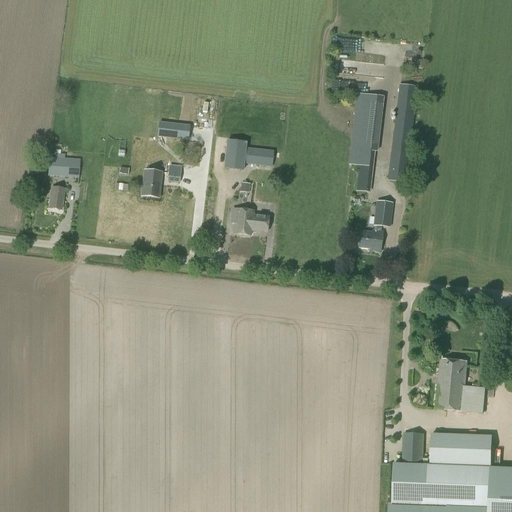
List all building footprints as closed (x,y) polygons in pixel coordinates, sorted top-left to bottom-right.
[(422,64),(422,62),(415,61),(414,64),(414,69),(422,69),(422,64)] [(357,63),(356,76),(367,77),(368,63),(357,63)] [(405,183),(417,88),(399,85),(387,181),(405,183)] [(376,152),(383,98),(357,95),(349,165),(360,166),(357,190),(369,191),(374,151),(376,152)] [(235,124),(237,104),(222,102),(220,122),(235,124)] [(190,126),(159,123),(157,138),(188,141),(190,126)] [(272,168),(274,152),(246,149),(247,143),(226,141),(223,169),(243,172),(244,165),(272,168)] [(77,184),(79,161),(67,160),(67,159),(49,158),(48,169),(53,169),(53,173),(65,174),(65,175),(69,175),(69,178),(74,179),(73,184),(77,184)] [(167,179),(167,182),(179,183),(181,168),(169,167),(168,174),(167,179)] [(144,171),(141,197),(158,199),(161,179),(161,173),(144,171)] [(248,193),(249,185),(241,184),(240,193),(248,193)] [(60,210),(63,190),(52,188),(49,208),(60,210)] [(389,228),(392,204),(376,202),(373,225),(374,225),(373,231),(371,230),(371,232),(360,231),(358,248),(371,250),(371,251),(380,252),(382,234),(380,233),(381,227),(389,228)] [(247,221),(248,211),(236,210),(232,209),(230,224),(234,225),(235,225),(234,233),(250,235),(250,231),(251,226),(246,226),(246,221),(247,221)] [(250,231),(266,233),(268,218),(252,216),(253,212),(248,211),(247,221),(246,221),(246,226),(251,226),(250,231)] [(462,412),(464,388),(466,362),(440,360),(436,410),(462,412)] [(464,388),(462,412),(483,414),(485,389),(464,388)] [(426,441),(426,435),(403,434),(402,463),(423,464),(424,441),(426,441)] [(491,467),(492,437),(432,435),(431,465),(491,467)] [(490,496),(491,468),(393,464),(392,505),(488,509),(490,509),(490,496)] [(511,511),(511,468),(491,468),(490,496),(490,509),(488,509),(488,511),(511,511)]
